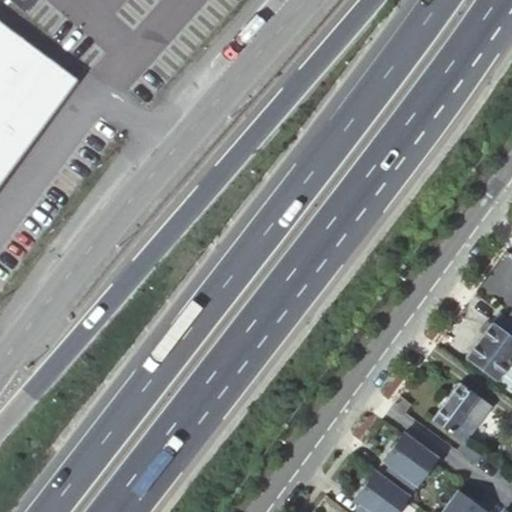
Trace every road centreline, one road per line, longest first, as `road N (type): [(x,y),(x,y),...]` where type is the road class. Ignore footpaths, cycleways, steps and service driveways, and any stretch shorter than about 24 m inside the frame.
road 1 (trunk): [(103,511),(500,0)]
road 2 (trunk): [(438,0),(52,511)]
road 3 (trunk): [(368,0),(0,416)]
road 4 (secondary): [(305,0),(0,364)]
road 5 (secondary): [(250,511),(511,156)]
